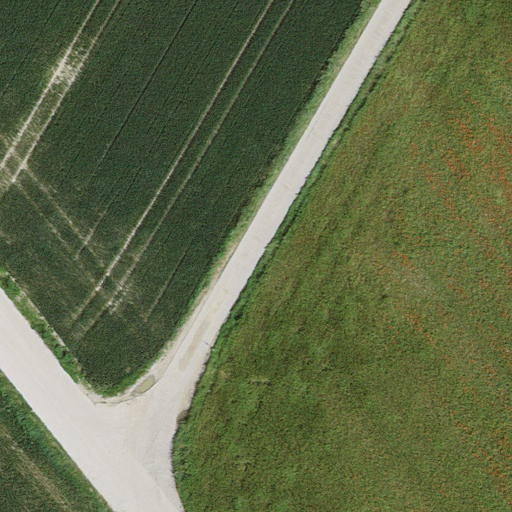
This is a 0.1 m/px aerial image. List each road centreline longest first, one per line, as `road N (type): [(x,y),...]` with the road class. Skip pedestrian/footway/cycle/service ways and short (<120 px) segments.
road 1 (track): [(394,0),(115,478)]
road 2 (track): [(0,332),(142,511)]
